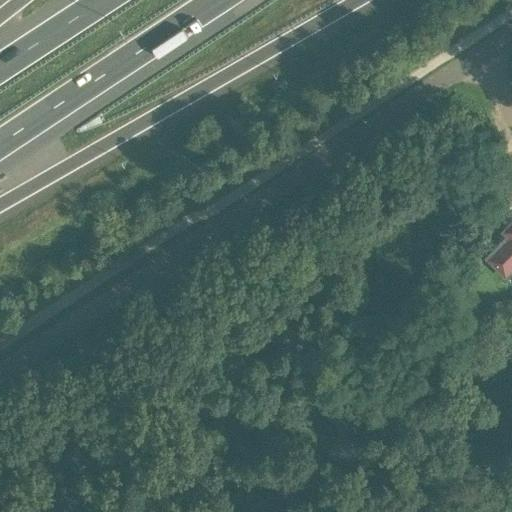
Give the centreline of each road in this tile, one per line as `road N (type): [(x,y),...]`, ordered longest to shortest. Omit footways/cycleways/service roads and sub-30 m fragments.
road 1 (tertiary): [(0,376),(511,33)]
road 2 (motorway): [(0,204),(356,0)]
road 3 (motorway): [(0,143),(217,0)]
road 4 (motorway): [(103,0),(0,67)]
